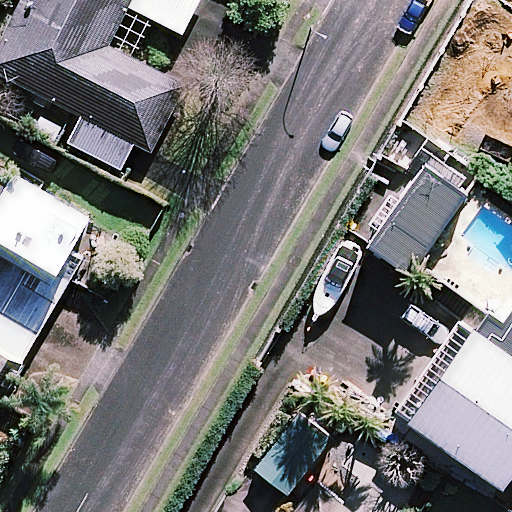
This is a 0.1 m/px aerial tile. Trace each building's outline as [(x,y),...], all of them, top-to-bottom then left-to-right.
[(20,0),(0,41),(0,76),(81,117),(68,144),(120,171),(133,145),(150,153),(182,91),(104,52),(127,7),(182,35),(199,0),(20,0)] [(411,279),(468,194),(427,167),(371,252),(411,279)] [(88,221),(12,178),(0,199),(0,247),(55,279),(88,221)] [(0,405),(57,300),(0,269),(0,405)] [(487,319),(476,334),(467,327),(398,424),(499,496),(511,477),(511,310),(499,328),(487,319)] [(330,439),(298,415),(255,472),(288,496),(330,439)] [(345,511),(316,487),(294,511),(345,511)]
